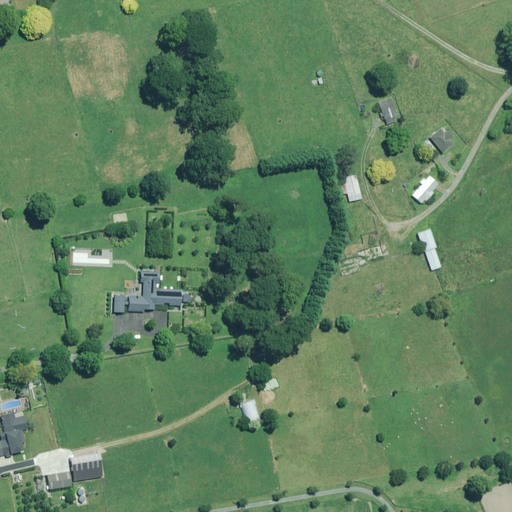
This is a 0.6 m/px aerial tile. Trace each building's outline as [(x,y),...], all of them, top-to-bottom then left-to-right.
[(399,122),(391,98),(378,102),(386,126),(399,122)] [(444,133),(441,129),(430,139),(442,154),(452,146),(449,142),(454,138),(448,130),(444,133)] [(361,199),(356,175),(340,179),(343,195),(347,194),(349,202),(361,199)] [(425,181),(423,179),(419,184),(421,186),(412,196),(420,204),(423,200),(425,202),(433,193),(431,192),(438,185),(429,177),(425,181)] [(433,248),(435,248),(429,230),(417,234),(423,252),(429,271),(440,268),(433,248)] [(361,260),(364,271),(383,266),(384,269),(388,268),(387,261),(392,260),(388,243),(380,245),(382,254),(361,260)] [(429,273),(427,266),(413,271),(415,278),(429,273)] [(113,296),(112,313),(128,313),(128,312),(144,312),(144,310),(154,310),(154,306),(164,306),(164,304),(168,304),(168,306),(182,306),(182,303),(188,303),(188,294),(182,294),(182,290),(155,289),(155,283),(158,283),(158,273),(139,273),(139,283),(143,283),(143,289),(135,289),(128,288),(128,296),(113,296)] [(254,400),(241,404),(248,425),(261,421),(254,400)] [(13,414),(0,417),(4,432),(0,433),(0,434),(2,441),(0,441),(0,456),(22,452),(20,444),(24,443),(22,431),(27,430),(24,415),(14,418),(13,414)] [(71,487),(69,472),(46,476),(48,490),(71,487)]
